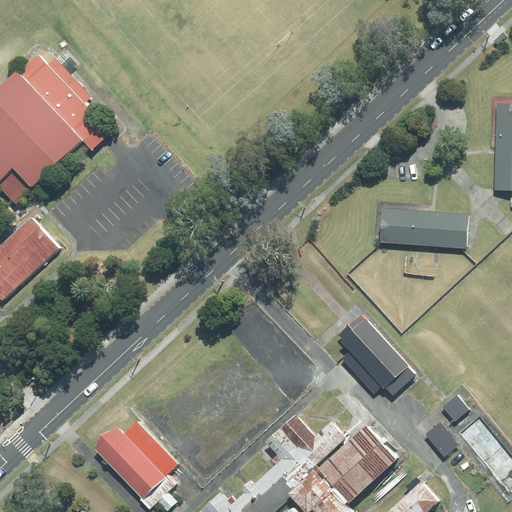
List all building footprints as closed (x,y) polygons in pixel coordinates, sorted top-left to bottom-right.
[(14,48),(0,58),(0,60),(7,70),(22,58),(14,48)] [(0,179),(22,203),(91,140),(99,149),(118,132),(90,102),(97,96),(60,57),(53,63),(44,54),(0,94),(0,179)] [(511,108),(497,107),(494,193),(511,193),(511,108)] [(467,216),(381,211),(379,244),(465,250),(467,216)] [(36,216),(0,249),(0,289),(9,299),(65,247),(36,216)] [(417,375),(363,313),(339,334),(353,350),(345,357),(376,392),(385,385),(394,395),(417,375)] [(471,413),(453,393),(439,405),(456,426),(471,413)] [(294,508),(289,511),(424,511),(435,503),(421,487),(393,511),(351,511),(344,505),(395,459),(366,427),(319,469),(315,465),(345,438),(333,424),(317,439),(297,417),(259,452),(274,468),(254,486),(250,483),(239,493),(242,496),(231,506),(220,494),(199,511),(275,511),(291,498),(294,508)] [(511,457),(483,421),(465,435),(509,492),(511,489),(511,457)] [(100,440),(94,452),(142,501),(140,502),(149,511),(158,504),(165,511),(170,511),(179,503),(170,493),(178,486),(169,477),(180,466),(138,423),(123,437),(117,431),(100,440)] [(458,446),(438,424),(424,437),(444,459),(458,446)]
